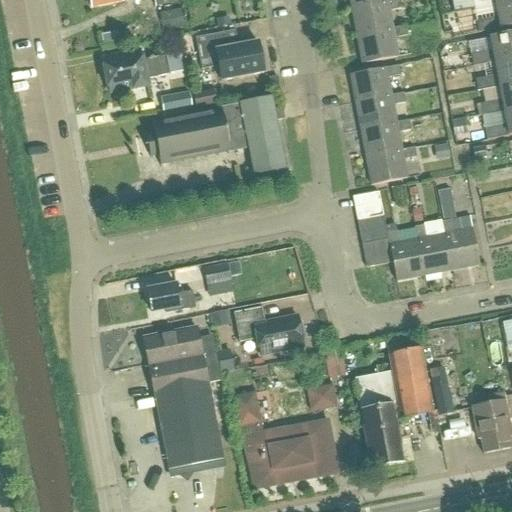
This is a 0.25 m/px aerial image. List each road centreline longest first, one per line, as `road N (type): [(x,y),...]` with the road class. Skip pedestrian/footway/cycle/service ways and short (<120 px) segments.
road 1 (residential): [(324,215),(344,306),(356,321),(372,325),(511,297)]
road 2 (residential): [(35,0),(80,262)]
road 3 (residential): [(80,262),(82,355),(110,511)]
road 4 (residential): [(80,262),(324,215)]
road 5 (residential): [(324,215),(296,0)]
